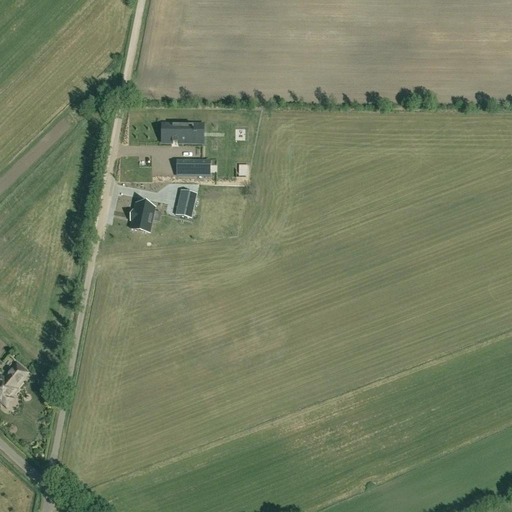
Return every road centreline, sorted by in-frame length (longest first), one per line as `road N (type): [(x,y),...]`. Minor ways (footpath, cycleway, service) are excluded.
road 1 (unclassified): [(48,489),(94,242)]
road 2 (track): [(94,242),(143,0)]
